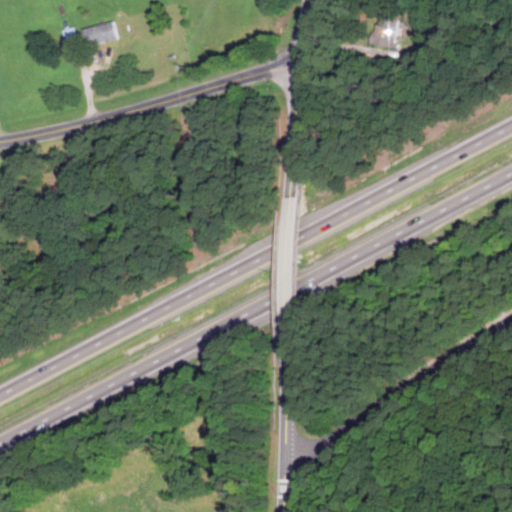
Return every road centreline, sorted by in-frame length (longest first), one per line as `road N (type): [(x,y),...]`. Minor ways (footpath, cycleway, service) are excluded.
road 1 (motorway): [(511,126),(0,396)]
road 2 (motorway): [(0,443),(511,173)]
road 3 (residential): [(0,135),(70,126),(300,63)]
road 4 (residential): [(286,455),(341,440),(511,324)]
road 5 (residential): [(295,192),(300,63),(314,0)]
road 6 (residential): [(285,511),(291,343)]
road 7 (residential): [(291,343),(295,192)]
